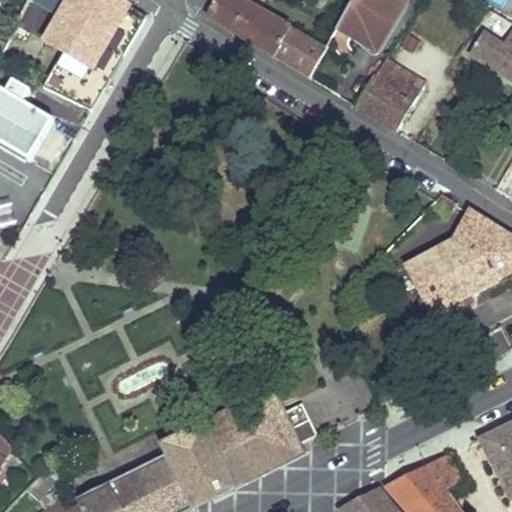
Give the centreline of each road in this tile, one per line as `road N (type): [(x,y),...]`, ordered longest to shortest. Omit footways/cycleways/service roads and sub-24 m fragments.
road 1 (residential): [(170,11),(511,227)]
road 2 (tertiary): [(256,511),(511,383)]
road 3 (residential): [(170,11),(44,226)]
